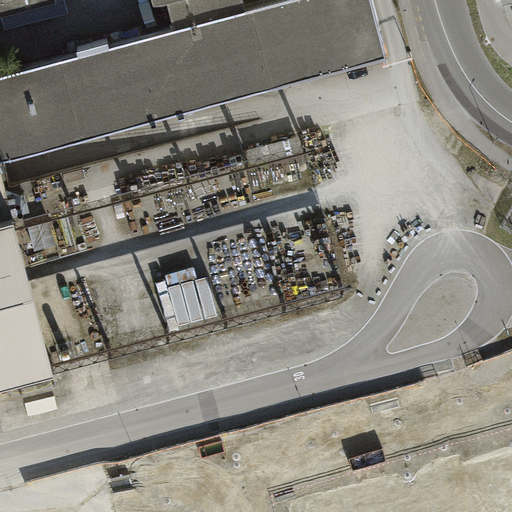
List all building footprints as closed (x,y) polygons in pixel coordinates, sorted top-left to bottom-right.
[(0,0),(0,16),(2,16),(56,1),(55,0),(0,0)] [(0,71),(0,218),(14,214),(0,160),(0,154),(387,53),(372,0),(270,0),(175,25),(154,31),(109,42),(108,38),(77,46),(79,50),(34,62),(0,71)] [(55,0),(56,1),(2,16),(5,29),(69,12),(66,0),(55,0)] [(168,0),(175,25),(270,0),(168,0)] [(0,379),(55,365),(33,282),(14,214),(0,218),(0,379)]
